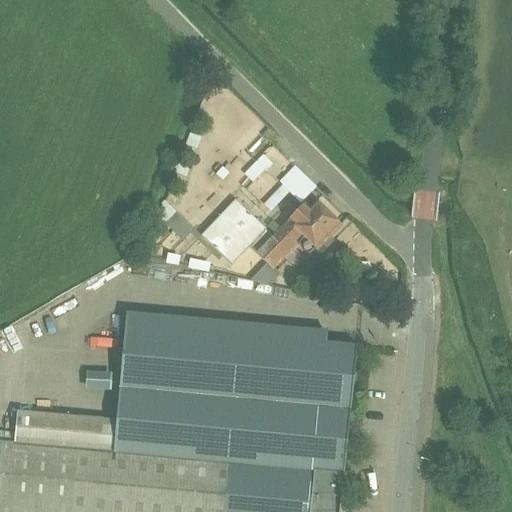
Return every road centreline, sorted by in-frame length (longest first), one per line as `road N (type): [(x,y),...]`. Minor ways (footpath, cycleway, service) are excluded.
road 1 (unclassified): [(421,263),(155,0)]
road 2 (unclassified): [(451,0),(421,263)]
road 3 (unclassified): [(421,263),(398,511)]
